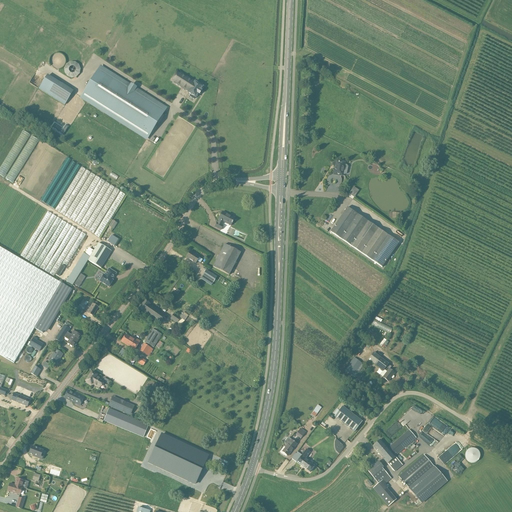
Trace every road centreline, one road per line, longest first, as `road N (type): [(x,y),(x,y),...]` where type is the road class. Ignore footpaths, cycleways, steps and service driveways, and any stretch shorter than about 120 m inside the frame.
road 1 (unclassified): [(0,467),(150,272),(195,196),(235,181)]
road 2 (unclassified): [(253,466),(296,479),(320,476),(405,393),(422,394),(511,450)]
road 3 (primary): [(253,466),(274,359),(280,191)]
road 4 (primary): [(281,172),(289,0)]
